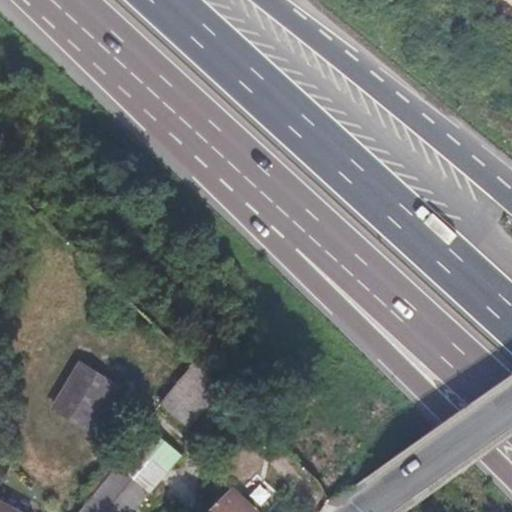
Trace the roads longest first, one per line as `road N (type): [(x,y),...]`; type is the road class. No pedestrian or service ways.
road 1 (motorway): [(511,309),(175,0)]
road 2 (motorway): [(56,0),(305,234)]
road 3 (motorway): [(511,208),(268,0)]
road 4 (motorway): [(305,234),(416,375),(511,472)]
road 5 (motorway): [(305,234),(511,418)]
road 6 (tertiary): [(511,409),(369,511)]
